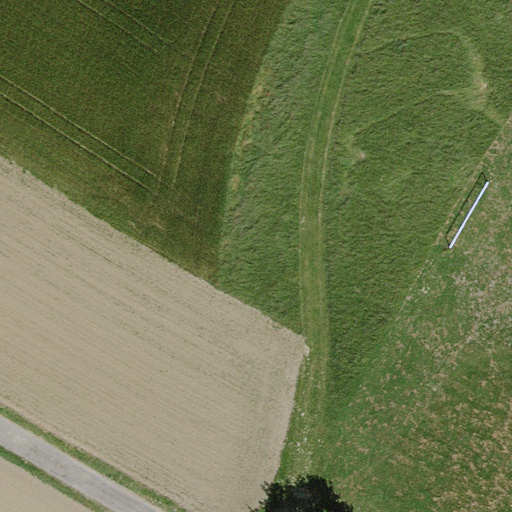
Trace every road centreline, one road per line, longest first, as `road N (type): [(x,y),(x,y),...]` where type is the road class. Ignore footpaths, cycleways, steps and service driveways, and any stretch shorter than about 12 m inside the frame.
road 1 (track): [(373,0),(316,152),(308,205),(313,409),(306,469),(288,511)]
road 2 (track): [(0,427),(142,511)]
